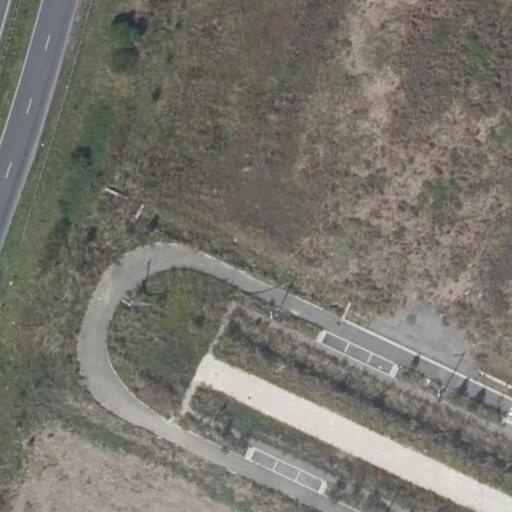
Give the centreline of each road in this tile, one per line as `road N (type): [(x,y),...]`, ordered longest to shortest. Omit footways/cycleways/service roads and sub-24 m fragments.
road 1 (residential): [(511,409),(244,281),(188,262),(141,261),(120,273),(97,301),(92,348),(108,392),(168,431),(341,511)]
road 2 (primary): [(0,196),(61,0)]
